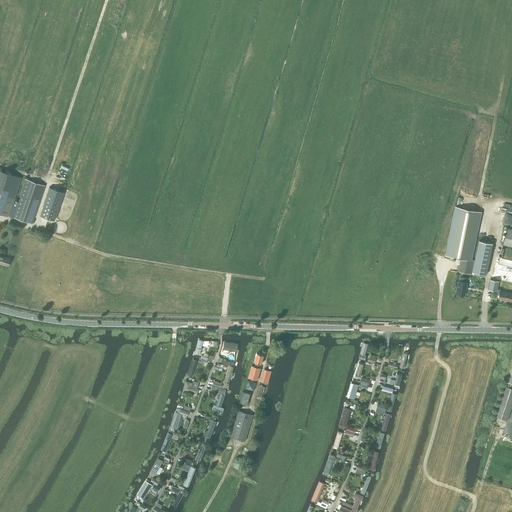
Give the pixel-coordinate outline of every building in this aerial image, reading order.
[(0,213),(7,216),(8,215),(32,223),(45,185),(26,179),(16,206),(12,205),(21,177),(0,170),(0,213)] [(53,220),(63,191),(49,187),(39,215),(53,220)] [(446,255),(461,258),(458,271),(472,274),(474,261),(471,260),(480,212),(456,207),(446,255)] [(501,239),(500,244),(511,246),(511,228),(507,227),(504,240),(501,239)] [(473,272),(486,275),(493,243),(479,240),(473,272)] [(0,263),(7,266),(10,258),(0,255),(0,263)] [(511,260),(504,259),(500,278),(511,280),(511,260)] [(460,281),(459,281),(456,293),(465,295),(467,282),(466,282),(467,278),(460,277),(460,281)] [(496,294),(499,294),(498,298),(511,301),(511,292),(500,291),(500,289),(497,289),(499,281),(490,279),(489,289),(497,291),(496,294)] [(224,352),(236,353),(237,344),(225,343),(224,352)] [(364,343),(361,358),(366,359),(370,344),(364,343)] [(410,349),(405,348),(401,369),(406,371),(410,349)] [(261,364),(264,355),(258,353),(255,362),(256,362),(255,366),(252,365),(248,377),(257,380),(261,368),(259,367),(260,364),(261,364)] [(511,358),(509,362),(511,363),(511,370),(508,382),(509,382),(508,387),(505,386),(495,416),(507,420),(511,404),(511,358)] [(189,375),(193,376),(198,361),(194,360),(189,375)] [(359,363),(356,376),(361,377),(365,365),(359,363)] [(235,369),(230,367),(224,387),(229,388),(235,369)] [(268,383),(271,371),(264,369),(261,381),(268,383)] [(403,375),(398,374),(395,387),(400,388),(403,375)] [(186,380),(183,393),(188,394),(191,382),(186,380)] [(352,383),(348,397),(355,399),(358,386),(352,383)] [(225,394),(226,390),(212,385),(211,389),(225,394)] [(256,395),(262,396),(264,387),(259,385),(256,395)] [(242,391),(239,403),(247,405),(250,394),(242,391)] [(388,411),(392,412),(397,394),(393,393),(388,411)] [(218,405),(222,406),(226,395),(222,394),(218,405)] [(346,407),(339,428),(345,429),(351,408),(346,407)] [(245,440),(253,414),(239,410),(231,436),(245,440)] [(171,428),(177,431),(182,415),(176,413),(171,428)] [(382,430),(387,431),(391,415),(387,414),(382,430)] [(212,420),(207,438),(211,439),(217,421),(212,420)] [(339,432),(334,449),(339,451),(344,433),(339,432)] [(377,446),(382,448),(385,434),(381,432),(377,446)] [(164,449),(167,450),(173,435),(169,433),(164,449)] [(203,444),(196,461),(201,463),(207,445),(203,444)] [(379,453),(375,452),(370,470),(374,472),(379,453)] [(331,455),(324,475),(328,477),(335,457),(331,455)] [(244,462),(244,461),(244,459),(243,458),(242,457),(241,456),(240,456),(239,456),(237,456),(236,457),(235,458),(235,459),(234,460),(234,462),(235,463),(236,464),(237,465),(238,465),(240,465),(241,465),(242,464),(243,463),(244,462)] [(160,459),(152,474),(156,476),(164,461),(160,459)] [(191,467),(184,485),(189,487),(197,469),(191,467)] [(368,476),(361,493),(366,495),(373,477),(368,476)] [(151,481),(157,485),(160,481),(153,477),(151,481)] [(147,482),(139,496),(144,499),(152,485),(147,482)] [(320,484),(313,500),(318,502),(324,486),(320,484)] [(178,494),(179,492),(183,494),(185,491),(184,491),(184,490),(173,485),(170,490),(178,494)] [(184,496),(180,494),(173,506),(177,509),(184,496)] [(357,511),(364,496),(359,494),(353,511),(356,511),(357,511)] [(342,503),(340,508),(350,511),(352,508),(342,503)]
